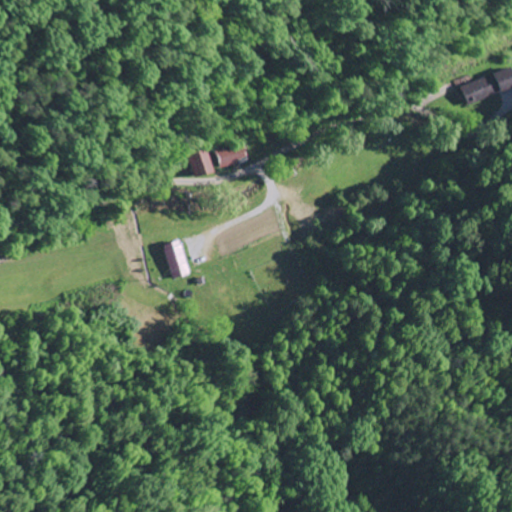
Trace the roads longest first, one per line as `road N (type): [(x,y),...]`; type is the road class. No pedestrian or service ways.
road 1 (residential): [(0,226),(61,218),(153,184),(230,175),(274,154)]
road 2 (residential): [(274,154),(345,119),(389,107),(425,110)]
